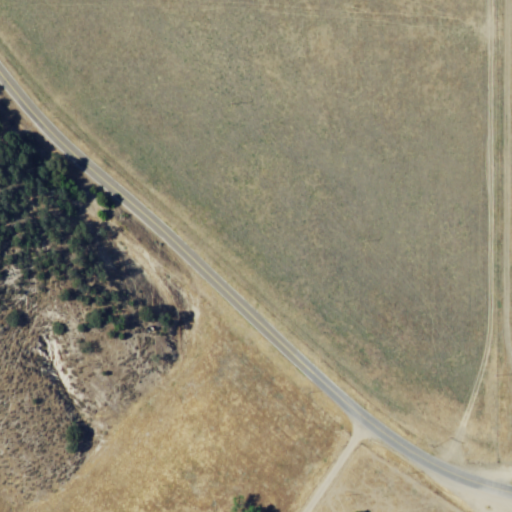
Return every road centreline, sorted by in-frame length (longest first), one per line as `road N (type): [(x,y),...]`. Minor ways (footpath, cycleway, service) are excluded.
road 1 (primary): [(511,498),(443,476),(360,420),(56,136),(0,65)]
road 2 (track): [(511,405),(503,334),(505,0)]
